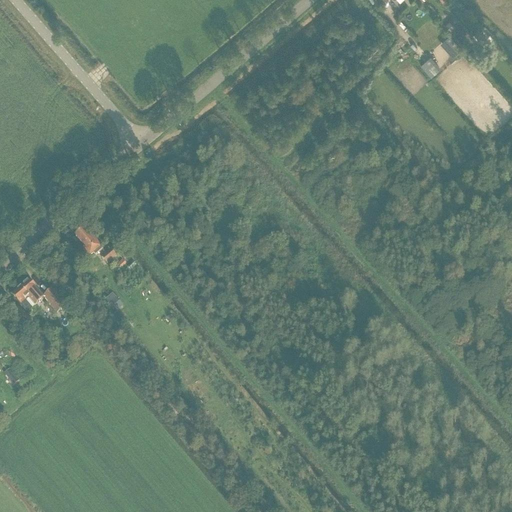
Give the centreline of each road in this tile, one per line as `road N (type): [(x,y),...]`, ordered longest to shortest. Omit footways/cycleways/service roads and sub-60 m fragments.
road 1 (unclassified): [(255,511),(29,244)]
road 2 (tertiary): [(140,143),(308,0)]
road 3 (unclassified): [(140,143),(15,0)]
road 4 (tertiary): [(29,244),(140,143)]
